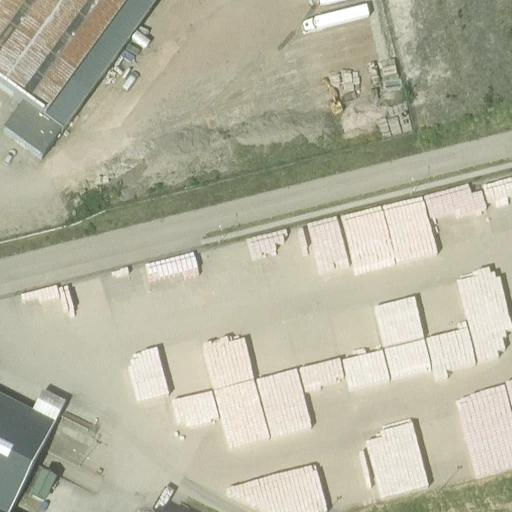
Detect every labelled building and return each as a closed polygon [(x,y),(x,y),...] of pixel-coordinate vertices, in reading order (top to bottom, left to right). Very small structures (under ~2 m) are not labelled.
[(0,0),(0,91),(22,108),(2,134),(41,162),(60,135),(44,124),(100,45),(114,55),(144,13),(130,3),(132,0),(0,0)] [(511,0),(467,0),(489,107),(511,102),(511,0)] [(461,247),(483,243),(472,192),(434,200),(436,211),(446,209),(448,221),(459,219),(460,226),(471,224),(473,235),(459,238),(461,247)] [(511,360),(511,330),(499,272),(460,280),(479,368),(511,360)] [(374,307),(334,317),(344,358),(384,348),(374,307)] [(0,399),(0,511),(10,511),(64,406),(42,395),(32,415),(0,399)] [(390,497),(511,472),(511,408),(416,428),(422,456),(383,464),(390,497)]
